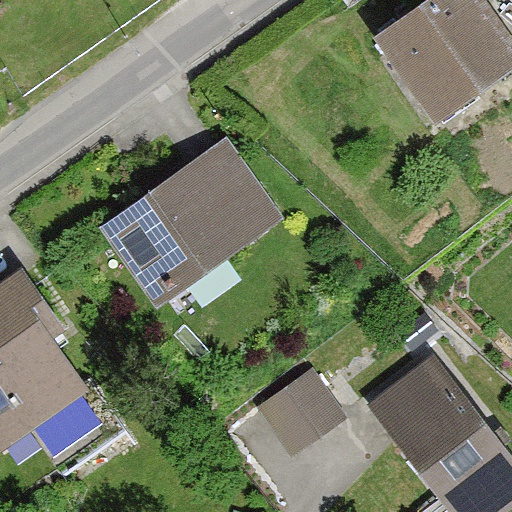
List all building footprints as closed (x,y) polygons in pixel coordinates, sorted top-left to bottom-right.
[(511,33),(484,0),(403,0),(365,32),(444,128),(511,71),(511,33)] [(102,222),(163,305),(281,219),(220,136),(102,222)] [(22,264),(0,279),(0,458),(5,465),(112,390),(22,264)] [(511,511),(511,448),(439,354),(374,405),(457,511),(511,511)] [(264,413),(296,457),(345,423),(313,378),(264,413)]
